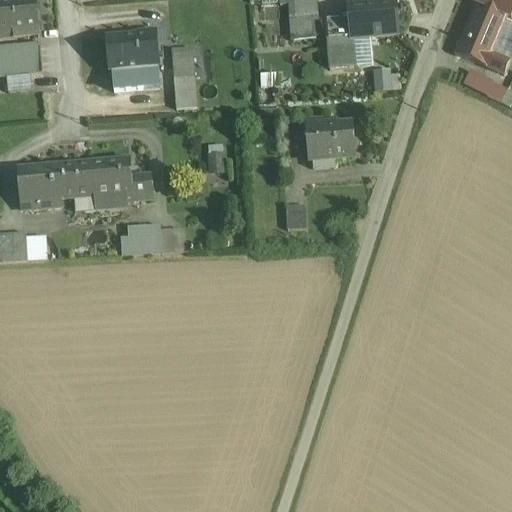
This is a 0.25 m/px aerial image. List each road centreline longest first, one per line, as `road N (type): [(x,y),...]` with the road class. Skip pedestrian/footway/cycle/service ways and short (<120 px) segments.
road 1 (residential): [(449,0),(279,511)]
road 2 (residential): [(74,122),(64,0)]
